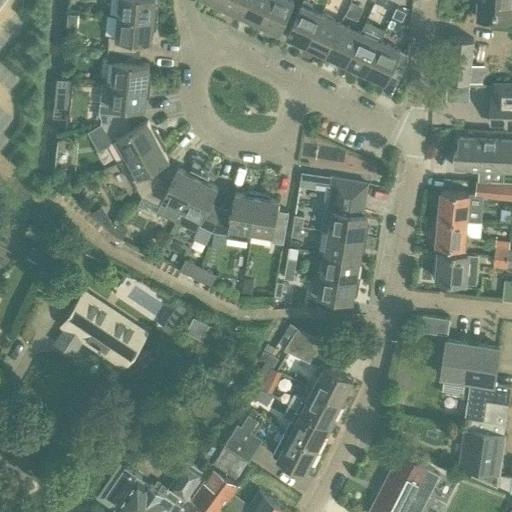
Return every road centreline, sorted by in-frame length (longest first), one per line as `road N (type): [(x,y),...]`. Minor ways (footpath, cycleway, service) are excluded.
road 1 (residential): [(310,511),(364,404),(391,312),(414,142)]
road 2 (residential): [(309,97),(292,132),(271,147),(240,147),(207,128),(188,97),(188,36)]
road 3 (residential): [(429,0),(414,142)]
road 4 (residential): [(309,97),(188,36)]
road 5 (unknown): [(391,312),(511,311)]
